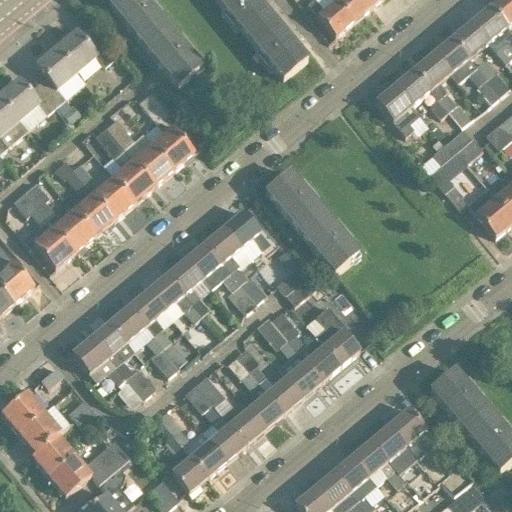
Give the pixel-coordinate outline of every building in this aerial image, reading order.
[(143,54),(167,33),(139,0),(123,0),(111,11),(109,12),(143,54)] [(248,46),(273,26),(250,0),(220,0),(214,5),(248,46)] [(354,28),(372,13),(361,0),(343,0),(336,7),(354,28)] [(361,0),(372,13),(387,0),(361,0)] [(506,35),(511,30),(511,3),(509,0),(506,0),(489,14),(506,35)] [(354,28),(336,7),(324,16),(315,5),(307,11),(317,24),(334,45),(354,28)] [(487,51),(506,35),(489,14),(470,30),(487,51)] [(273,26),(248,46),(282,88),(307,67),(273,26)] [(468,67),(487,51),(470,30),(451,46),(468,67)] [(167,33),(143,54),(177,95),(201,74),(167,33)] [(55,56),(76,81),(97,64),(105,74),(114,67),(92,41),(94,44),(86,51),(76,39),(55,56)] [(468,67),(451,46),(432,62),(449,83),(456,91),(468,82),(477,94),(476,95),(490,112),(499,104),(474,74),(468,67)] [(57,97),(76,81),(55,56),(35,72),(45,85),(37,92),(55,114),(64,106),(57,97)] [(438,92),(449,83),(432,62),(413,78),(430,99),(436,106),(447,119),(448,118),(460,135),(470,128),(457,111),(455,112),(438,92)] [(474,74),(499,104),(509,96),(495,80),(493,81),(482,68),(474,74)] [(411,115),(430,99),(413,78),(394,94),(411,115)] [(0,101),(0,106),(19,129),(39,112),(46,121),(55,114),(37,92),(28,99),(18,87),(0,101)] [(418,123),(411,115),(394,94),(374,109),(392,130),(402,142),(411,135),(408,132),(418,123)] [(152,152),(174,178),(194,161),(172,135),(172,136),(165,127),(171,121),(152,99),(138,110),(154,130),(156,132),(145,141),(153,150),(152,152)] [(0,159),(26,138),(19,129),(0,106),(0,159)] [(439,126),(447,119),(436,106),(428,113),(439,126)] [(70,130),(80,121),(72,112),(62,120),(70,130)] [(115,127),(105,136),(122,157),(133,148),(128,142),(115,127)] [(497,158),(511,146),(500,131),(487,142),(486,144),(497,158)] [(134,211),(154,194),(132,168),(122,157),(105,136),(95,144),(122,176),(112,185),(134,211)] [(442,153),(450,164),(471,147),(462,136),(442,153)] [(472,146),(471,147),(457,159),(466,170),(482,158),(472,146)] [(174,178),(152,152),(132,168),(154,194),(174,178)] [(440,172),(450,164),(442,153),(432,161),(440,172)] [(86,194),(72,177),(64,168),(55,177),(63,186),(65,184),(78,201),(86,194)] [(72,177),(86,194),(95,187),(80,170),(72,177)] [(428,183),(433,188),(444,201),(453,194),(438,175),(428,183)] [(265,201),(279,218),(285,225),(299,242),(324,222),(289,180),(265,201)] [(134,211),(112,185),(93,202),(114,228),(134,211)] [(511,226),(511,189),(494,205),(511,226)] [(24,200),(45,226),(53,219),(44,209),(48,206),(35,191),(24,200)] [(511,226),(494,205),(487,196),(467,213),(494,246),(511,231),(511,226)] [(39,232),(45,226),(24,200),(12,210),(25,225),(30,221),(39,232)] [(94,244),(114,228),(93,202),(85,208),(73,218),(94,244)] [(74,261),(94,244),(73,218),(53,235),(74,261)] [(223,235),(241,256),(251,247),(261,259),(269,252),(259,240),(260,240),(243,219),(223,235)] [(358,263),(324,222),(299,242),(332,280),(358,263)] [(54,277),(74,261),(53,235),(33,252),(54,277)] [(246,285),(230,265),(241,256),(223,235),(204,251),(255,312),(266,303),(249,283),(246,285)] [(244,322),(255,312),(204,251),(185,267),(203,287),(211,297),(222,288),(230,298),(226,301),(244,322)] [(0,295),(14,312),(33,295),(12,269),(11,270),(0,255),(0,295)] [(184,303),(203,287),(185,267),(166,283),(184,303)] [(284,302),(307,284),(298,273),(276,292),(284,302)] [(190,311),(184,303),(166,283),(147,298),(164,319),(174,310),(182,320),(183,319),(193,330),(201,324),(190,311)] [(307,284),(284,302),(293,314),(316,296),(307,284)] [(0,322),(14,312),(0,295),(0,322)] [(153,328),(164,319),(147,298),(128,314),(145,335),(146,335),(152,342),(153,344),(162,355),(170,348),(153,328)] [(190,311),(201,324),(208,318),(197,305),(190,311)] [(126,351),(145,335),(128,314),(109,330),(126,351)] [(315,344),(340,374),(359,359),(340,336),(344,333),(328,314),(316,324),(325,336),(315,344)] [(340,374),(315,344),(304,353),(295,342),(298,340),(281,320),(270,329),(286,348),(296,360),(304,369),(321,390),(340,374)] [(126,351),(109,330),(90,346),(124,387),(126,386),(133,395),(132,395),(142,408),(155,398),(137,376),(133,380),(123,368),(133,359),(126,351)] [(153,344),(152,342),(144,349),(154,360),(149,364),(167,386),(179,376),(162,355),(153,344)] [(118,393),(124,387),(90,346),(71,362),(88,382),(89,382),(96,391),(107,381),(118,393)] [(296,360),(286,348),(279,354),(279,355),(289,366),(296,360)] [(248,380),(235,365),(226,372),(239,387),(240,386),(251,399),(239,408),(264,438),(283,422),(265,401),(257,391),(248,380)] [(321,390),(304,369),(284,385),(302,406),(321,390)] [(266,384),(257,373),(248,380),(257,391),(265,385),(266,384)] [(62,383),(56,375),(41,388),(47,396),(62,383)] [(464,440),(488,419),(454,378),(429,399),(464,440)] [(206,384),(194,393),(213,415),(224,406),(218,399),(206,384)] [(302,406),(284,385),(265,401),(283,422),(302,406)] [(226,470),(245,454),(221,424),(213,415),(194,393),(184,402),(200,421),(203,419),(220,439),(208,448),(226,470)] [(18,441),(43,420),(27,400),(1,421),(18,441)] [(74,428),(90,415),(83,408),(68,421),(74,428)] [(264,438),(239,408),(221,424),(245,454),(264,438)] [(65,437),(72,431),(56,411),(48,418),(65,437)] [(90,415),(74,428),(80,436),(96,423),(90,415)] [(389,432),(416,465),(435,449),(425,437),(408,417),(389,432)] [(226,470),(208,448),(208,449),(201,440),(191,449),(180,436),(181,435),(166,418),(157,426),(172,443),(183,456),(189,464),(207,485),(226,470)] [(511,448),(488,419),(464,440),(498,481),(511,469),(511,448)] [(34,462),(58,442),(58,441),(60,440),(43,420),(18,441),(34,462)] [(370,448),(397,481),(416,465),(389,432),(370,448)] [(48,485),(75,462),(58,442),(34,462),(31,464),(48,485)] [(175,463),(183,456),(172,443),(164,450),(175,463)] [(379,476),(396,496),(402,491),(404,489),(397,481),(370,448),(351,464),(368,485),(379,476)] [(98,492),(119,475),(129,466),(113,449),(84,474),(75,462),(48,485),(65,505),(91,483),(98,492)] [(188,501),(207,485),(189,464),(170,480),(188,501)] [(375,493),(368,485),(351,464),(332,480),(358,511),(372,511),(364,502),(375,493)] [(132,511),(133,511),(119,493),(122,491),(125,482),(119,475),(98,492),(106,501),(92,511),(132,511)] [(421,475),(406,488),(422,507),(437,494),(421,475)] [(472,488),(461,475),(442,491),(453,504),(472,488)] [(358,511),(332,480),(313,496),(326,511),(358,511)] [(447,511),(475,511),(479,509),(481,511),(499,511),(478,487),(447,511)] [(173,511),(178,508),(162,488),(150,497),(160,510),(158,511),(173,511)] [(402,491),(396,496),(389,502),(386,505),(391,511),(415,511),(418,510),(402,491)] [(326,511),(313,496),(293,511),(326,511)]
